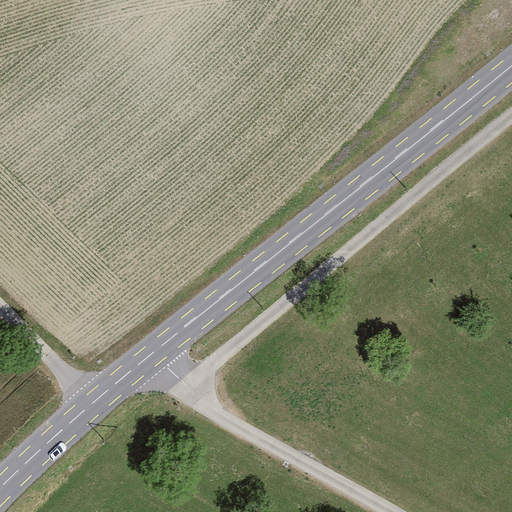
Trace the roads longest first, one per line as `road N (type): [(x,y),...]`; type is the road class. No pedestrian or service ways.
road 1 (secondary): [(511,58),(148,357)]
road 2 (unclassified): [(148,357),(408,511)]
road 3 (secondary): [(148,357),(0,486)]
road 4 (track): [(0,307),(94,402)]
